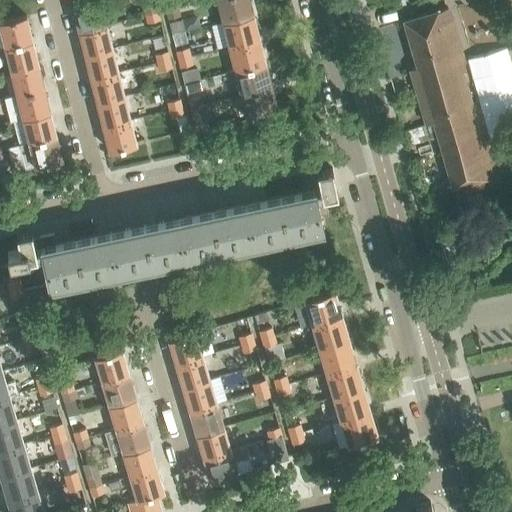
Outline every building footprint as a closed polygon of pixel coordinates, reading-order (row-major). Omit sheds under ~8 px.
[(94,0),(73,5),(79,29),(106,23),(114,21),(109,0),(94,0)] [(166,0),(164,1),(166,8),(179,5),(177,0),(166,0)] [(249,0),(217,0),(223,20),(253,13),(249,0)] [(144,13),(157,10),(155,2),(142,5),(144,13)] [(166,8),(168,16),(181,13),(179,5),(166,8)] [(434,121),(455,193),(498,181),(478,114),(482,113),(481,109),(477,110),(477,109),(470,102),(461,72),(463,60),(447,7),(404,19),(418,65),(410,67),(426,123),(434,121)] [(159,18),(157,10),(144,13),(146,21),(159,18)] [(253,13),(223,20),(229,45),(259,37),(253,13)] [(0,20),(0,24),(5,45),(32,38),(26,14),(0,20)] [(182,19),(169,22),(172,33),(185,30),(182,19)] [(85,53),(112,47),(106,23),(79,29),(85,53)] [(185,30),(172,33),(175,45),(188,42),(185,30)] [(259,37),(229,45),(235,69),(265,62),(259,37)] [(38,62),(32,38),(5,45),(11,69),(38,62)] [(511,57),(509,45),(468,55),(489,134),(511,128),(511,126),(510,118),(511,117),(511,57)] [(91,77),(118,71),(112,47),(85,53),(91,77)] [(176,50),(178,58),(191,54),(189,47),(176,50)] [(156,61),(169,58),(167,50),(155,53),(156,61)] [(191,54),(178,58),(180,65),(193,62),(191,54)] [(171,66),(169,58),(156,61),(158,69),(171,66)] [(38,62),(11,69),(17,93),(44,86),(38,62)] [(265,62),(235,69),(242,94),(272,87),(265,62)] [(197,67),(181,71),(184,82),(200,78),(197,67)] [(97,102),(124,95),(118,71),(91,77),(97,102)] [(200,78),(184,82),(187,93),(203,89),(200,78)] [(17,93),(5,96),(11,120),(14,120),(50,110),(44,86),(17,93)] [(272,87),(242,94),(248,119),(278,111),(272,87)] [(103,126),(130,119),(124,95),(97,102),(103,126)] [(188,98),(190,107),(203,104),(201,95),(188,98)] [(182,106),(180,97),(166,101),(169,109),(182,106)] [(192,115),(205,112),(203,104),(190,107),(192,115)] [(182,106),(169,109),(171,117),(175,116),(184,114),(182,106)] [(50,110),(14,120),(19,143),(29,141),(56,135),(50,110)] [(109,150),(136,143),(130,119),(103,126),(109,150)] [(19,143),(25,168),(35,165),(62,159),(56,135),(29,141),(19,143)] [(17,233),(17,234),(20,248),(7,251),(10,261),(43,254),(49,282),(48,283),(48,284),(324,226),(321,212),(327,211),(323,195),(337,192),(332,166),(331,167),(331,168),(318,170),(318,169),(317,170),(321,187),(56,243),(54,232),(34,237),(32,230),(31,230),(31,231),(18,233),(17,233)] [(7,280),(9,288),(22,285),(19,277),(7,280)] [(12,297),(24,293),(23,289),(22,285),(9,288),(12,297)] [(305,298),(312,322),(342,313),(335,289),(305,298)] [(266,310),(254,314),(256,322),(269,318),(266,310)] [(349,338),(342,313),(312,322),(319,347),(349,338)] [(21,329),(24,337),(36,333),(33,325),(21,329)] [(261,337),(273,334),(271,325),(258,329),(261,337)] [(176,362),(203,354),(196,330),(191,331),(169,338),(176,362)] [(241,343),(254,339),(251,331),(239,335),(241,343)] [(38,342),(36,333),(24,337),(26,345),(38,342)] [(273,334),(261,337),(268,362),(284,357),(279,341),(276,342),(273,334)] [(349,338),(319,347),(326,371),(356,362),(349,338)] [(256,347),(254,339),(241,343),(243,350),(256,347)] [(95,356),(102,379),(129,371),(122,348),(95,356)] [(183,385),(210,378),(203,354),(176,362),(183,385)] [(363,387),(356,362),(326,371),(334,395),(363,387)] [(6,382),(2,370),(0,370),(0,396),(9,394),(19,391),(15,379),(6,382)] [(129,371),(102,379),(109,403),(136,395),(129,371)] [(35,377),(38,385),(50,382),(48,373),(35,377)] [(272,378),(275,386),(287,382),(285,374),(272,378)] [(190,409),(217,402),(210,378),(183,385),(190,409)] [(265,378),(253,382),(255,390),(268,386),(265,378)] [(71,379),(59,383),(61,391),(74,388),(71,379)] [(53,390),(50,382),(38,385),(40,394),(53,390)] [(290,391),(287,382),(275,386),(277,395),(290,391)] [(268,386),(255,390),(258,398),(270,395),(268,386)] [(363,387),(334,395),(341,420),(370,411),(363,387)] [(76,396),(74,388),(61,391),(64,400),(76,396)] [(0,422),(17,418),(9,394),(0,396),(0,422)] [(57,406),(54,395),(42,399),(45,410),(57,406)] [(136,395),(109,403),(116,427),(143,419),(136,395)] [(197,433),(224,425),(217,402),(190,409),(197,433)] [(378,435),(370,411),(341,420),(348,444),(378,435)] [(0,449),(24,442),(17,418),(0,422),(0,449)] [(143,419),(116,427),(123,451),(150,443),(143,419)] [(52,434),(64,430),(62,422),(49,426),(52,434)] [(290,434),(302,431),(300,422),(287,426),(290,434)] [(204,457),(231,449),(224,425),(197,433),(204,457)] [(267,429),(269,437),(281,433),(279,426),(267,429)] [(75,439),(88,435),(85,427),(73,431),(75,439)] [(64,430),(52,434),(54,442),(54,443),(58,458),(71,455),(64,430)] [(293,442),(305,439),(302,431),(290,434),(293,442)] [(284,442),(281,433),(269,437),(266,438),(273,462),(288,457),(284,442)] [(90,444),(88,435),(75,439),(78,447),(90,444)] [(0,472),(1,475),(31,467),(24,442),(0,449),(0,472)] [(150,443),(123,451),(131,475),(157,467),(150,443)] [(231,449),(204,457),(211,481),(238,473),(234,461),(249,457),(245,445),(231,449)] [(8,500),(38,491),(31,467),(1,475),(8,500)] [(131,511),(158,511),(161,511),(156,493),(164,491),(157,467),(131,475),(137,497),(128,500),(131,511)] [(64,474),(66,482),(79,479),(76,470),(64,474)] [(89,487),(102,483),(99,475),(87,478),(89,487)] [(81,487),(79,479),(66,482),(69,490),(81,487)] [(92,494),(104,491),(102,483),(89,487),(92,494)] [(11,511),(44,511),(38,491),(8,500),(11,511)] [(432,511),(430,500),(429,501),(416,504),(416,503),(415,503),(416,511),(432,511)]
